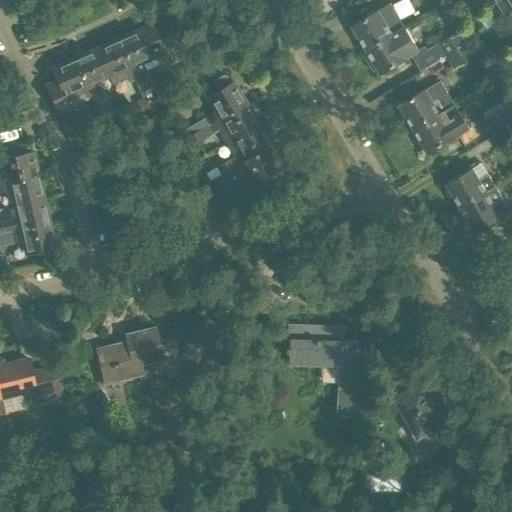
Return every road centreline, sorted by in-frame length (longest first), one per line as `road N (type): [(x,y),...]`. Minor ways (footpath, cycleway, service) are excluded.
road 1 (residential): [(381,201),(97,271)]
road 2 (residential): [(97,271),(54,135),(0,22)]
road 3 (residential): [(381,201),(265,0)]
road 4 (residential): [(511,432),(444,312)]
road 5 (residential): [(444,312),(381,201)]
